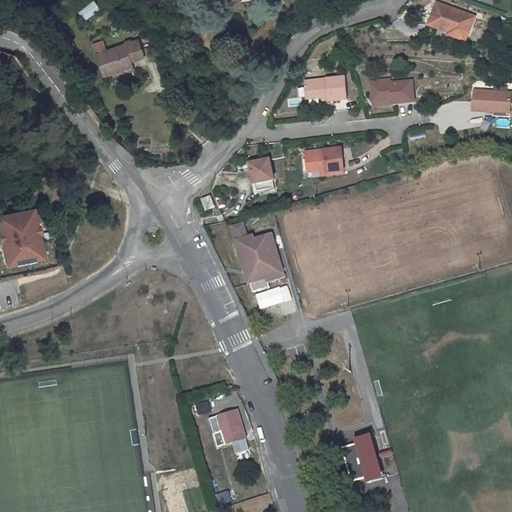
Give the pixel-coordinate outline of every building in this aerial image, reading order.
[(86,20),(101,10),(96,2),(81,12),(86,20)] [(448,25),(453,27),(451,35),(467,41),(470,33),(475,18),(438,4),(432,21),(447,27),(448,25)] [(126,45),(96,54),(103,76),(114,73),(133,67),(130,59),(129,54),(134,52),(136,58),(143,55),(138,40),(125,43),(126,45)] [(115,76),(134,70),(133,67),(114,73),(115,76)] [(399,102),(415,100),(413,80),(392,82),(392,79),(373,81),(375,101),(398,98),(399,102)] [(350,84),(308,88),(310,106),(325,105),(331,105),(332,109),(352,108),(350,84)] [(472,111),(492,113),(491,117),(508,118),(510,94),(474,91),(472,111)] [(329,174),(346,171),(343,148),(306,153),(308,163),(311,163),(312,172),(329,170),(329,174)] [(252,162),(256,183),(276,179),(272,158),(252,162)] [(257,190),(278,186),(276,179),(256,183),(257,190)] [(211,195),(200,199),(205,211),(215,207),(211,195)] [(33,208),(0,214),(0,249),(4,268),(43,261),(33,208)] [(245,225),(235,228),(236,230),(249,281),(251,281),(254,290),(268,286),(267,281),(283,277),(273,234),(256,238),(254,233),(247,234),(245,227),(245,225)] [(208,402),(196,406),(199,415),(211,411),(208,402)] [(238,410),(216,417),(221,433),(214,435),(218,447),(247,439),(238,410)] [(372,434),(356,439),(358,445),(367,479),(368,482),(384,477),(372,434)] [(367,479),(358,445),(344,449),(354,483),(367,479)] [(173,493),(201,485),(197,470),(168,478),(173,493)] [(172,511),(189,511),(184,491),(168,495),(172,511)] [(225,492),(216,496),(220,505),(229,501),(225,492)]
